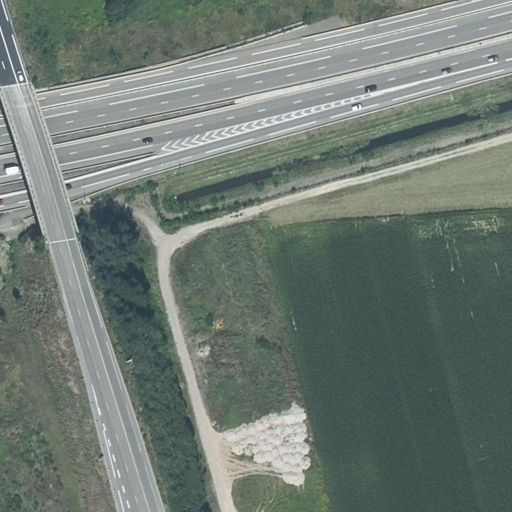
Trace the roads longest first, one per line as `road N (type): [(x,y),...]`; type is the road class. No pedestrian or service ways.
road 1 (track): [(231,511),(162,240),(511,135)]
road 2 (trunk): [(0,200),(511,62)]
road 3 (trunk): [(155,511),(0,8)]
road 4 (trunk): [(0,167),(511,49)]
road 5 (trunk): [(511,22),(0,135)]
road 6 (trunk): [(502,0),(0,111)]
road 7 (trunk): [(0,56),(107,406)]
